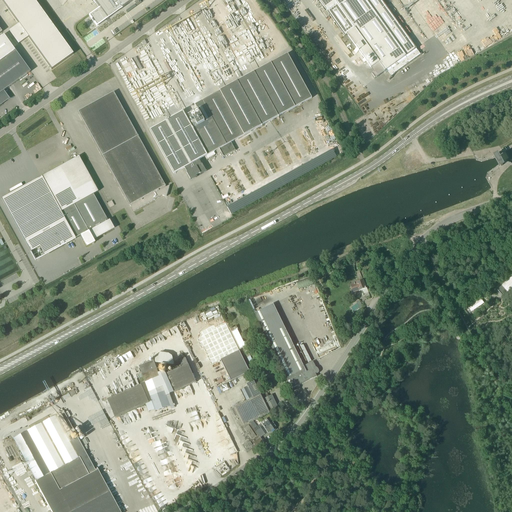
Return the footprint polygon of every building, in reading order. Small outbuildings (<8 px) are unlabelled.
[(0,0),(18,24),(9,30),(19,44),(28,37),(51,70),(73,54),(33,0),(0,0)] [(135,0),(95,0),(102,9),(92,16),(99,26),(109,19),(135,0)] [(318,0),(326,10),(323,13),(327,17),(329,16),(328,15),(329,14),(345,36),(352,31),(353,33),(348,36),(357,48),(354,51),(356,54),(359,52),(364,58),(366,61),(371,68),(379,63),(382,66),(372,74),(375,78),(385,71),(386,73),(388,72),(392,77),(395,73),(422,54),(421,54),(420,54),(381,0),(318,0)] [(30,72),(3,35),(0,37),(0,105),(2,105),(1,104),(2,103),(4,102),(5,101),(5,102),(9,99),(3,91),(30,72)] [(236,150),(231,142),(262,126),(262,125),(278,117),(279,117),(279,116),(312,98),(288,54),(255,72),(254,72),(238,81),(237,81),(238,81),(202,100),(231,153),(236,150)] [(103,156),(134,211),(154,200),(163,196),(167,197),(169,188),(168,186),(166,187),(165,186),(166,185),(165,185),(138,136),(139,136),(138,136),(114,92),(79,111),(103,155),(102,156),(103,156)] [(184,111),(149,130),(174,174),(185,168),(187,172),(187,173),(191,180),(206,171),(202,164),(199,160),(219,149),(224,157),(231,153),(202,100),(195,104),(197,108),(189,112),(190,113),(186,115),(184,111)] [(333,150),(299,167),(300,169),(302,168),(305,173),(336,157),(333,150)] [(78,156),(41,177),(1,199),(35,260),(75,238),(79,236),(82,241),(83,240),(87,247),(94,243),(94,244),(95,244),(93,240),(102,235),(102,234),(113,228),(109,221),(109,220),(107,221),(93,194),(98,192),(78,156)] [(231,214),(260,199),(256,191),(227,207),(231,214)] [(511,276),(511,278),(511,277),(510,278),(508,280),(505,282),(505,283),(501,286),(503,285),(503,286),(507,291),(508,291),(507,292),(507,293),(511,289),(511,290),(511,276)] [(297,283),(298,288),(312,285),(311,280),(297,283)] [(366,288),(363,281),(351,285),(353,293),(359,290),(359,291),(366,288)] [(484,304),(480,298),(467,306),(471,312),(484,304)] [(273,304),(255,313),(288,381),(290,380),(293,388),(317,376),(315,373),(319,372),(317,370),(313,362),(303,366),(273,304)] [(226,324),(214,330),(227,357),(239,351),(226,324)] [(239,351),(227,357),(221,360),(231,381),(249,372),(239,351)] [(170,405),(171,408),(174,407),(170,394),(174,392),(196,383),(186,358),(179,361),(182,367),(166,374),(165,373),(166,364),(161,364),(160,373),(158,373),(154,361),(139,366),(145,383),(107,399),(115,418),(146,404),(149,412),(170,405)] [(263,441),(261,438),(254,428),(250,423),(270,413),(264,400),(254,380),(246,384),(253,398),(231,409),(239,426),(244,434),(244,435),(246,437),(249,441),(242,445),(247,452),(263,441)] [(272,396),(264,400),(270,413),(279,408),(272,396)] [(109,426),(110,425),(102,407),(94,411),(97,418),(102,416),(104,419),(106,419),(109,426)] [(12,438),(51,511),(120,511),(82,442),(84,441),(67,409),(63,411),(62,408),(42,419),(44,421),(12,438)] [(261,422),(268,433),(274,430),(266,419),(261,422)] [(259,425),(254,428),(261,438),(265,435),(259,425)]
